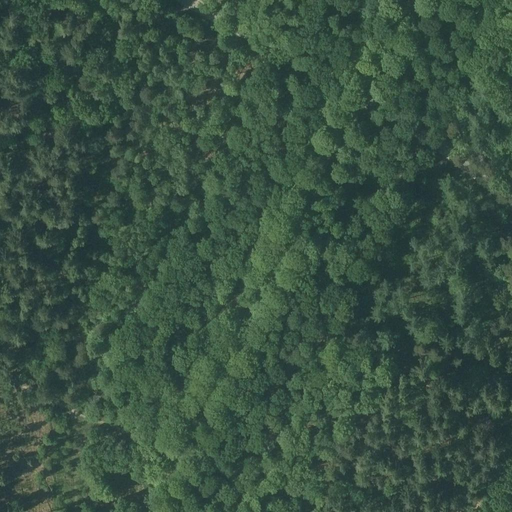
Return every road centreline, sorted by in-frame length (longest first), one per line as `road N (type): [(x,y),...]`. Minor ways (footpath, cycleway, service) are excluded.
road 1 (track): [(142,511),(410,0)]
road 2 (tertiary): [(511,204),(421,134),(185,0)]
